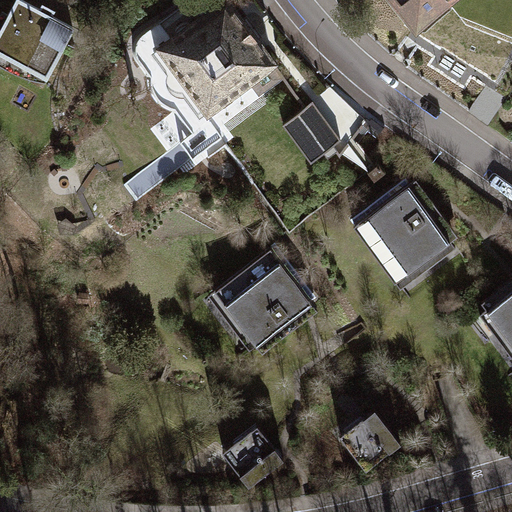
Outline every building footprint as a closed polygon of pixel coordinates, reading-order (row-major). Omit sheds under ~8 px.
[(39,8),(24,0),(14,0),(0,26),(0,54),(45,79),(73,26),(50,14),(53,9),(42,3),(39,8)] [(176,34),(155,50),(171,72),(171,77),(171,81),(173,85),(176,88),(181,89),(185,90),(201,112),(258,70),(268,84),(280,75),(270,61),(272,60),(256,39),(262,35),(246,14),(240,18),(226,0),(221,0),(190,23),(186,23),(183,23),(180,24),(177,27),(176,30),(176,34)] [(396,0),(417,24),(445,0),(396,0)] [(485,87),(468,110),(485,122),(503,99),(485,87)] [(312,101),(284,123),(310,158),(339,136),(312,101)] [(416,178),(354,224),(400,286),(455,245),(450,238),(457,232),(416,178)] [(269,245),(206,293),(248,347),(256,341),(262,349),(317,307),(269,245)] [(511,275),(481,298),(487,306),(480,312),(511,354),(511,275)] [(402,440),(373,404),(339,431),(368,467),(402,440)] [(283,455),(257,421),(221,449),(247,483),(283,455)]
